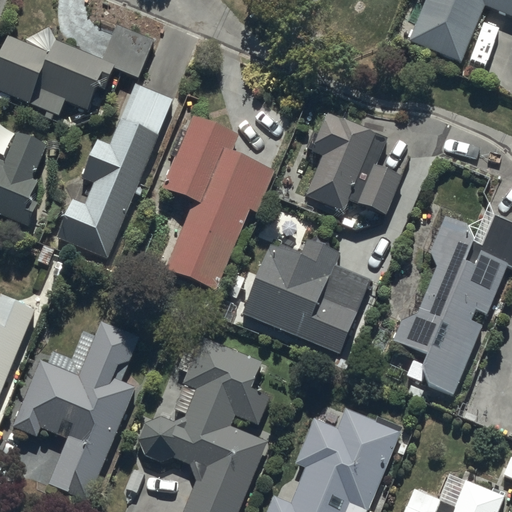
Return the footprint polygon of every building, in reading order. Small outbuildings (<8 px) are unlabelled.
[(511,0),(428,0),(407,49),(461,72),(485,15),(511,27),(511,0)] [(102,56),(55,36),(49,25),(24,40),(7,33),(0,48),(0,88),(47,109),(45,115),(52,118),(54,112),(58,114),(65,98),(88,108),(100,78),(106,81),(113,65),(137,75),(153,37),(116,21),(102,56)] [(108,257),(171,97),(133,82),(109,142),(97,137),(82,175),(92,179),(84,201),(73,197),(57,237),(108,257)] [(164,185),(194,197),(167,266),(217,285),(248,206),(256,209),(273,166),(230,149),(238,127),(187,107),(179,126),(186,128),(164,185)] [(325,107),(311,146),(320,150),(304,192),(347,208),(351,198),(386,211),(402,170),(372,158),(377,145),(347,133),(353,118),(325,107)] [(0,210),(29,222),(37,201),(28,197),(36,177),(32,175),(47,139),(16,127),(3,158),(0,157),(0,210)] [(400,320),(391,339),(426,351),(422,363),(427,383),(450,393),(479,326),(470,322),(475,310),(483,314),(504,265),(511,268),(511,223),(491,215),(478,246),(469,242),(464,222),(445,214),(429,253),(435,266),(418,311),(400,320)] [(274,237),(243,310),(340,351),(370,278),(335,263),(341,250),(309,236),(303,249),(274,237)] [(0,393),(33,308),(0,295),(0,393)] [(89,496),(132,384),(123,380),(140,334),(102,319),(95,335),(80,329),(70,356),(53,349),(51,357),(42,353),(15,424),(39,433),(43,424),(69,434),(51,482),(89,496)] [(237,511),(265,439),(230,423),(235,412),(258,423),(271,395),(250,385),(261,359),(202,332),(196,345),(187,341),(177,365),(187,370),(183,380),(186,382),(174,407),(179,409),(174,419),(161,414),(145,421),(138,437),(145,452),(161,459),(173,455),(191,462),(195,477),(181,511),(237,511)] [(290,499),(273,492),(265,511),(366,511),(401,429),(346,407),(338,426),(315,417),(296,461),(304,465),(290,499)] [(494,511),(502,492),(448,471),(437,497),(413,486),(401,511),(494,511)]
